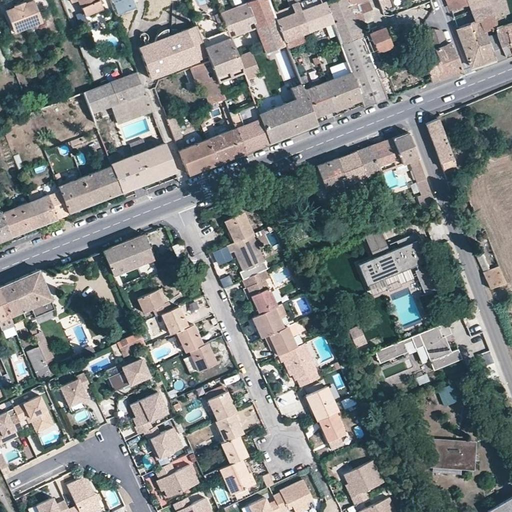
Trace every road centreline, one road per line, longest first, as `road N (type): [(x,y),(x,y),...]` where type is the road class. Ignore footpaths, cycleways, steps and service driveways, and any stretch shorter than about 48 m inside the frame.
road 1 (tertiary): [(511,380),(409,110)]
road 2 (residential): [(174,202),(286,452)]
road 3 (primary): [(174,202),(409,110)]
road 4 (primary): [(0,271),(174,202)]
road 5 (residential): [(22,480),(77,453),(103,453),(130,480),(144,511)]
